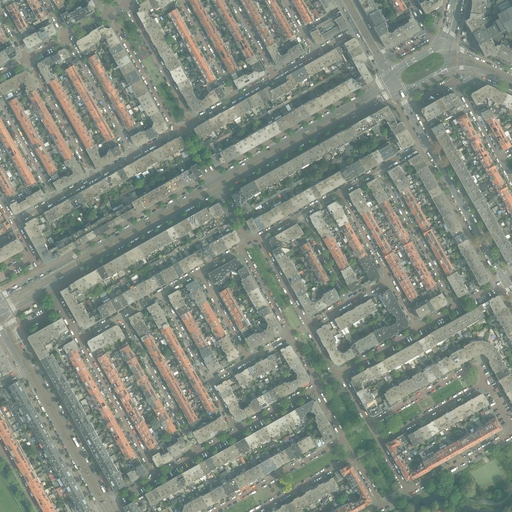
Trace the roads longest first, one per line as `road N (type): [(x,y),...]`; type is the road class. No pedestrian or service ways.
road 1 (secondary): [(110,502),(2,312)]
road 2 (tertiary): [(219,189),(398,92)]
road 3 (tertiary): [(386,81),(214,180)]
road 4 (tertiary): [(214,180),(42,275)]
road 5 (tertiary): [(50,287),(219,189)]
road 6 (secondary): [(23,369),(101,508)]
road 7 (unclassified): [(504,280),(426,142)]
road 8 (residential): [(456,307),(378,169)]
road 9 (residential): [(197,453),(120,315)]
road 10 (residential): [(78,339),(155,476)]
road 11 (residential): [(343,438),(213,511)]
road 12 (residential): [(406,106),(456,82),(499,158)]
road 13 (residential): [(485,381),(472,366),(368,424)]
road 14 (residential): [(108,12),(176,131)]
road 15 (residential): [(133,155),(66,36)]
road 16 (residential): [(93,177),(26,58)]
road 17 (residential): [(192,122),(125,3)]
road 18 (residential): [(378,441),(485,381)]
road 19 (residential): [(407,493),(511,434)]
